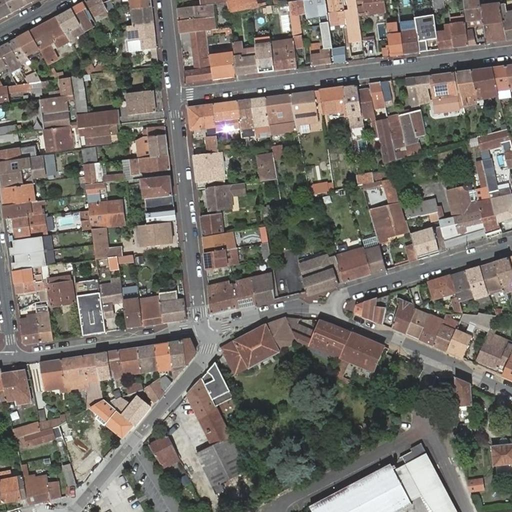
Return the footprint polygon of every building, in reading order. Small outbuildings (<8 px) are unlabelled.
[(6,0),(0,0),(0,18),(13,12),(6,0)] [(33,0),(6,0),(13,12),(34,1),(33,0)] [(88,0),(86,2),(96,21),(100,19),(98,15),(102,12),(95,0),(88,0)] [(130,0),(132,10),(153,8),(151,0),(130,0)] [(250,9),(248,0),(226,0),(227,1),(230,12),(233,12),(250,9)] [(258,7),(257,0),(248,0),(250,9),(258,7)] [(306,13),(304,0),(302,0),(290,2),(292,15),(299,14),(306,13)] [(329,15),(327,0),(304,0),(306,13),(307,18),(329,15)] [(343,11),(341,0),(327,0),(329,15),(330,26),(348,24),(347,10),(343,11)] [(348,0),(355,48),(354,48),(356,61),(365,59),(363,41),(359,15),(358,5),(357,0),(348,0)] [(386,12),(384,0),(357,0),(358,5),(365,4),(367,14),(386,12)] [(443,0),(432,0),(434,8),(445,7),(443,0)] [(480,0),(465,0),(468,21),(483,19),(481,7),(480,0)] [(103,3),(108,13),(114,12),(109,1),(103,3)] [(208,30),(216,29),(213,2),(202,4),(177,7),(180,33),(180,34),(208,30)] [(86,31),(86,32),(94,28),(84,11),(87,10),(83,3),(73,8),(86,31)] [(365,4),(358,5),(359,15),(367,14),(365,4)] [(501,5),(481,7),(483,19),(486,44),(507,41),(501,5)] [(506,5),(501,5),(507,41),(511,40),(511,11),(506,12),(506,5)] [(74,38),(86,32),(86,31),(73,8),(61,15),(74,38)] [(134,27),(154,25),(153,8),(132,10),(134,27)] [(299,14),(292,15),(294,38),(296,48),(304,47),(299,14)] [(451,19),(452,29),(437,30),(438,37),(445,36),(446,49),(469,46),(467,30),(465,14),(462,14),(462,18),(451,19)] [(30,31),(40,48),(42,52),(53,46),(54,50),(58,49),(58,51),(71,44),(57,17),(30,31)] [(435,18),(416,20),(417,26),(421,52),(428,51),(426,40),(438,39),(438,37),(437,30),(435,18)] [(483,19),(468,21),(469,28),(484,26),(483,19)] [(388,29),(392,56),(405,54),(402,34),(399,35),(398,24),(397,21),(388,22),(388,29)] [(134,27),(129,27),(131,42),(130,42),(131,51),(157,49),(154,25),(134,27)] [(421,52),(417,26),(413,26),(414,29),(402,30),(402,34),(405,54),(421,52)] [(473,29),(467,30),(469,46),(477,45),(473,29)] [(208,30),(180,34),(181,42),(195,40),(198,70),(207,69),(208,80),(214,79),(210,49),(208,30)] [(17,38),(29,59),(31,58),(29,54),(40,48),(30,31),(17,38)] [(271,35),(256,37),(257,45),(272,42),(272,40),(271,35)] [(438,39),(439,50),(446,49),(445,36),(438,37),(438,39)] [(17,38),(9,42),(20,64),(29,59),(17,38)] [(272,42),(275,71),(298,68),(296,48),(294,38),(272,40),(272,42)] [(376,39),(363,41),(365,59),(379,58),(376,39)] [(261,73),(257,46),(244,48),(243,41),(233,42),(234,46),(237,75),(237,76),(238,76),(261,73)] [(0,46),(0,52),(7,67),(10,72),(21,66),(20,64),(9,42),(0,46)] [(272,42),(257,45),(257,46),(261,73),(275,71),(272,42)] [(310,46),(311,55),(322,54),(321,50),(324,49),(323,42),(320,43),(321,46),(310,46)] [(53,46),(42,52),(50,66),(61,60),(54,50),(53,46)] [(234,46),(210,49),(214,79),(237,76),(237,75),(234,46)] [(345,46),(333,48),(335,64),(347,62),(345,46)] [(311,55),(313,66),(332,64),(330,48),(324,49),(321,50),(322,54),(311,55)] [(391,48),(381,49),(382,57),(392,56),(391,48)] [(506,65),(492,67),(498,91),(511,89),(506,65)] [(85,68),(88,75),(92,74),(93,71),(90,66),(85,68)] [(471,69),(479,102),(500,100),(498,91),(492,67),(471,69)] [(198,70),(185,72),(186,83),(208,80),(207,69),(198,70)] [(456,72),(463,107),(476,106),(476,102),(479,102),(471,69),(456,72)] [(24,78),(27,83),(41,81),(36,72),(24,78)] [(431,84),(436,112),(458,108),(452,72),(430,75),(431,84)] [(74,94),(77,115),(87,114),(82,75),(72,76),(74,94)] [(62,96),(66,95),(74,94),(72,76),(60,78),(62,96)] [(414,77),(416,91),(427,89),(426,84),(425,76),(414,77)] [(416,91),(414,77),(405,78),(411,107),(419,105),(416,91)] [(27,83),(8,86),(9,94),(42,90),(41,81),(27,83)] [(382,91),(380,81),(369,83),(370,88),(375,109),(386,107),(382,91)] [(350,123),(364,121),(363,116),(358,89),(357,85),(344,86),(348,109),(350,123)] [(0,101),(10,100),(9,94),(8,86),(1,87),(0,86),(0,101)] [(322,101),(324,113),(348,109),(344,86),(320,89),(322,101)] [(375,138),(380,137),(379,130),(377,123),(375,109),(370,88),(358,89),(363,116),(372,114),(374,123),(372,123),(375,138)] [(313,90),(315,101),(322,101),(320,89),(313,90)] [(290,93),(296,124),(318,120),(315,101),(313,90),(290,93)] [(389,90),(382,91),(386,107),(392,105),(389,90)] [(129,114),(154,112),(153,91),(127,94),(129,114)] [(296,124),(290,93),(265,97),(271,132),(297,128),(296,124)] [(40,99),(43,129),(65,126),(69,125),(70,125),(66,95),(62,96),(40,99)] [(252,98),(257,134),(271,133),(271,132),(265,97),(252,98)] [(241,125),(244,150),(248,149),(247,137),(257,136),(257,134),(252,98),(238,100),(241,125)] [(237,126),(241,125),(238,100),(213,103),(216,125),(237,123),(237,126)] [(188,107),(192,137),(205,136),(204,128),(216,127),(216,125),(213,103),(188,107)] [(417,154),(423,152),(419,140),(416,141),(415,137),(425,135),(420,110),(410,112),(400,115),(409,156),(417,154)] [(77,115),(79,128),(110,125),(118,124),(119,124),(118,111),(87,114),(77,115)] [(409,156),(400,115),(388,117),(388,120),(390,127),(396,159),(409,156)] [(388,120),(377,123),(379,130),(390,127),(388,120)] [(118,124),(110,125),(112,136),(119,135),(118,124)] [(110,125),(79,128),(81,147),(93,146),(113,144),(112,136),(110,125)] [(43,129),(42,129),(46,151),(68,148),(65,126),(43,129)] [(380,137),(385,162),(396,159),(390,127),(379,130),(380,137)] [(147,130),(148,137),(152,136),(167,135),(166,129),(147,130)] [(486,135),(477,138),(479,147),(480,152),(510,144),(509,139),(507,129),(501,131),(491,133),(486,135)] [(15,133),(0,134),(0,144),(16,142),(15,133)] [(169,156),(167,135),(152,136),(148,137),(142,137),(138,139),(140,159),(154,157),(169,156)] [(477,138),(469,139),(472,149),(479,147),(477,138)] [(0,151),(0,160),(35,156),(37,156),(36,146),(0,151)] [(82,149),(84,164),(95,163),(93,146),(81,147),(82,149)] [(193,148),(194,155),(210,154),(209,146),(193,148)] [(194,155),(198,188),(207,187),(227,185),(223,157),(222,152),(210,154),(194,155)] [(37,166),(38,177),(61,173),(58,153),(37,156),(35,156),(37,166)] [(263,181),(278,179),(274,154),(262,155),(264,171),(262,172),(263,181)] [(35,156),(0,160),(0,175),(2,187),(29,183),(27,168),(37,166),(35,156)] [(171,170),(169,156),(154,157),(140,159),(122,160),(123,166),(129,165),(130,174),(171,170)] [(481,200),(479,200),(487,233),(502,229),(500,221),(492,194),(490,193),(484,166),(482,161),(476,163),(482,187),(485,199),(481,200)] [(84,164),(87,185),(99,184),(108,183),(125,181),(124,175),(102,177),(101,165),(104,165),(104,162),(95,163),(84,164)] [(342,183),(359,180),(359,177),(356,162),(339,165),(342,183)] [(492,194),(500,221),(511,217),(511,196),(509,188),(497,191),(491,164),(484,166),(490,193),(492,194)] [(387,181),(389,181),(387,171),(373,175),(375,183),(387,181)] [(373,175),(359,177),(359,180),(360,186),(364,185),(375,183),(373,175)] [(145,207),(175,203),(172,176),(142,179),(145,207)] [(409,232),(406,221),(402,205),(396,179),(389,181),(392,192),(389,193),(392,205),(371,209),(380,243),(389,240),(388,237),(409,232)] [(335,190),(333,180),(312,184),(314,194),(335,190)] [(125,181),(108,183),(109,190),(125,188),(125,181)] [(364,185),(365,190),(387,185),(387,181),(375,183),(364,185)] [(2,187),(4,206),(33,202),(30,183),(29,183),(2,187)] [(108,183),(99,184),(99,191),(109,190),(108,183)] [(209,211),(232,209),(232,205),(228,205),(227,197),(231,196),(247,195),(246,183),(227,185),(207,187),(209,211)] [(87,185),(89,200),(90,205),(101,204),(99,191),(99,184),(87,185)] [(447,246),(487,233),(479,200),(476,188),(468,190),(467,185),(445,190),(452,216),(444,218),(439,220),(447,246)] [(482,187),(476,188),(479,200),(481,200),(485,199),(482,187)] [(433,198),(402,205),(406,221),(429,214),(437,212),(436,207),(433,198)] [(4,206),(6,219),(15,218),(42,214),(41,204),(46,203),(46,200),(38,201),(33,202),(4,206)] [(90,211),(93,230),(100,229),(100,227),(124,224),(121,202),(101,204),(90,205),(90,211)] [(265,214),(275,213),(283,211),(282,205),(264,208),(265,214)] [(441,205),(436,207),(437,212),(439,218),(439,220),(444,218),(441,205)] [(148,224),(177,220),(175,210),(146,213),(148,224)] [(82,212),(84,231),(93,230),(90,211),(82,212)] [(53,215),(55,229),(75,227),(74,212),(53,215)] [(204,237),(225,233),(228,233),(228,229),(224,229),(222,213),(210,214),(201,215),(204,237)] [(17,238),(46,234),(44,214),(42,214),(15,218),(17,238)] [(440,253),(448,250),(447,246),(439,220),(439,218),(431,221),(433,228),(418,232),(417,227),(411,228),(415,243),(419,256),(439,250),(440,253)] [(143,248),(173,244),(171,224),(140,227),(143,248)] [(270,242),(267,226),(260,228),(263,243),(270,242)] [(118,257),(124,256),(123,247),(108,248),(106,228),(100,229),(93,230),(97,259),(110,258),(118,257)] [(228,233),(225,233),(226,244),(236,242),(235,232),(228,233)] [(232,249),(237,248),(236,242),(226,244),(225,233),(204,237),(205,253),(232,249)] [(45,236),(13,240),(14,247),(15,255),(47,251),(45,236)] [(261,243),(264,260),(272,258),(270,242),(263,243),(261,243)] [(419,256),(415,243),(405,246),(410,263),(420,259),(419,256)] [(366,249),(373,274),(387,270),(381,245),(366,249)] [(366,247),(336,255),(344,282),(373,274),(366,249),(366,247)] [(237,248),(232,249),(234,265),(240,265),(237,248)] [(232,265),(234,265),(232,249),(205,253),(207,270),(221,267),(232,265)] [(47,251),(15,255),(16,262),(17,270),(33,268),(42,266),(48,266),(49,265),(47,251)] [(328,254),(300,264),(306,280),(310,291),(311,294),(344,282),(336,255),(329,258),(328,254)] [(119,263),(118,257),(110,258),(112,271),(120,270),(119,263)] [(502,285),(504,292),(511,289),(511,265),(510,257),(495,262),(502,285)] [(74,262),(66,263),(66,272),(75,271),(74,262)] [(480,266),(487,289),(491,288),(490,284),(498,282),(499,285),(502,285),(495,262),(480,266)] [(35,283),(45,282),(45,280),(42,266),(33,268),(35,283)] [(484,290),(487,289),(480,266),(467,270),(474,293),(477,292),(476,289),(484,287),(484,290)] [(207,270),(208,277),(222,275),(221,267),(207,270)] [(13,270),(15,285),(35,283),(33,268),(17,270),(13,270)] [(459,297),(461,302),(475,297),(474,293),(467,270),(452,275),(459,297)] [(257,303),(275,299),(272,273),(253,277),(257,303)] [(451,275),(429,282),(434,297),(455,291),(451,275)] [(50,279),(54,306),(75,303),(71,276),(50,279)] [(237,308),(257,303),(253,277),(236,281),(237,284),(234,285),(237,308)] [(76,281),(83,335),(107,332),(106,320),(104,307),(101,287),(100,278),(76,281)] [(112,279),(113,286),(122,285),(121,278),(112,279)] [(48,301),(49,306),(54,306),(50,279),(45,280),(45,282),(46,289),(48,301)] [(15,285),(16,294),(46,289),(45,282),(35,283),(15,285)] [(213,314),(237,308),(234,285),(234,283),(230,285),(229,282),(209,286),(213,314)] [(123,289),(122,285),(113,286),(101,287),(104,307),(114,305),(125,304),(123,289)] [(139,287),(123,289),(125,304),(129,329),(136,327),(144,326),(141,300),(139,287)] [(48,301),(46,289),(39,290),(41,301),(48,301)] [(179,291),(160,293),(161,297),(164,323),(188,320),(186,301),(179,302),(179,291)] [(383,324),(389,294),(356,304),(355,312),(383,324)] [(141,300),(144,326),(164,323),(161,297),(141,300)] [(453,299),(458,313),(465,314),(462,306),(459,297),(453,299)] [(393,328),(407,335),(416,308),(415,304),(401,299),(398,299),(399,304),(393,328)] [(114,305),(104,307),(106,320),(116,318),(114,305)] [(49,306),(37,308),(38,318),(42,342),(54,340),(49,306)] [(407,335),(435,346),(445,319),(434,315),(435,311),(431,310),(430,314),(416,308),(407,335)] [(469,324),(465,333),(458,330),(449,352),(463,358),(475,326),(488,331),(490,327),(492,322),(486,319),(489,314),(480,313),(480,315),(465,314),(462,320),(462,321),(469,324)] [(445,319),(435,346),(449,352),(458,330),(460,324),(462,320),(446,315),(445,319)] [(281,351),(300,341),(295,332),(287,317),(268,323),(222,348),(225,354),(236,375),(249,368),(249,369),(281,353),(281,351)] [(287,317),(295,332),(298,325),(302,318),(287,317)] [(42,342),(38,318),(20,320),(23,341),(27,344),(42,342)] [(311,344),(341,358),(354,333),(341,327),(320,321),(315,333),(311,344)] [(300,341),(302,344),(340,361),(341,358),(311,344),(315,333),(298,325),(295,332),(300,341)] [(374,371),(385,346),(354,333),(341,358),(340,361),(334,374),(342,380),(351,361),(374,371)] [(487,334),(484,340),(487,341),(479,359),(505,370),(511,353),(511,344),(491,336),(487,334)] [(171,342),(175,369),(176,379),(197,353),(192,339),(171,342)] [(159,371),(175,369),(171,342),(157,344),(156,344),(159,368),(159,371)] [(142,370),(159,368),(156,344),(139,347),(142,370)] [(142,370),(139,347),(121,349),(125,372),(142,370)] [(125,375),(125,372),(121,349),(109,351),(113,377),(125,375)] [(113,377),(109,351),(97,353),(101,378),(113,377)] [(105,398),(101,378),(97,353),(63,358),(67,389),(91,385),(89,410),(92,408),(105,400),(105,398)] [(511,353),(505,370),(503,376),(511,379),(511,353)] [(45,392),(67,389),(63,358),(41,362),(45,392)] [(204,378),(217,406),(235,398),(218,362),(204,378)] [(0,401),(8,400),(3,374),(2,368),(0,367),(0,401)] [(3,374),(8,400),(9,402),(18,400),(18,405),(32,403),(27,371),(3,374)] [(164,393),(174,382),(167,376),(160,381),(161,385),(161,391),(164,393)] [(472,383),(455,376),(457,406),(460,406),(470,405),(472,404),(472,383)] [(220,483),(247,470),(235,445),(203,380),(188,396),(213,445),(198,453),(217,494),(224,491),(220,483)] [(142,391),(145,391),(142,381),(127,385),(129,395),(142,391)] [(142,391),(144,400),(150,399),(156,404),(164,393),(161,391),(161,385),(160,381),(145,391),(142,391)] [(120,389),(114,391),(114,393),(116,400),(122,398),(120,389)] [(129,395),(130,401),(144,400),(142,391),(129,395)] [(114,393),(105,398),(105,400),(109,403),(117,403),(116,400),(114,393)] [(150,399),(144,400),(130,401),(117,403),(109,403),(135,426),(136,427),(156,404),(150,399)] [(124,438),(135,426),(109,403),(105,400),(92,408),(109,421),(107,424),(124,438)] [(46,409),(37,411),(39,423),(49,421),(46,409)] [(389,415),(384,417),(389,429),(394,426),(389,415)] [(41,432),(60,428),(68,423),(66,416),(49,421),(39,423),(41,432)] [(460,424),(451,425),(453,438),(461,436),(474,435),(474,422),(460,424)] [(14,430),(16,437),(22,436),(41,432),(39,423),(14,430)] [(73,442),(68,423),(60,428),(63,438),(65,444),(73,442)] [(24,446),(63,438),(60,428),(41,432),(22,436),(24,446)] [(165,468),(181,461),(169,436),(151,446),(165,468)] [(511,443),(509,444),(509,440),(506,437),(502,437),(499,442),(499,445),(492,446),(494,465),(497,465),(497,471),(500,473),(511,472),(511,443)] [(73,442),(65,444),(71,464),(72,466),(81,463),(85,462),(78,440),(73,442)] [(395,463),(391,464),(410,500),(421,495),(433,511),(458,511),(422,442),(410,448),(412,451),(412,450),(412,449),(411,449),(411,448),(415,447),(419,447),(419,448),(420,448),(420,447),(423,449),(426,453),(426,454),(425,453),(424,454),(425,455),(427,459),(429,463),(430,464),(417,471),(409,469),(402,456),(395,463)] [(412,451),(402,456),(409,469),(417,471),(430,464),(429,463),(427,459),(425,455),(424,454),(425,453),(426,454),(426,453),(423,449),(420,447),(420,448),(419,448),(419,447),(415,447),(411,448),(411,449),(412,449),(412,450),(412,451)] [(187,473),(194,470),(190,460),(183,464),(187,473)] [(72,466),(77,480),(85,474),(81,463),(72,466)] [(71,487),(78,484),(77,480),(72,466),(71,464),(63,465),(71,487)] [(410,500),(391,464),(311,507),(313,511),(395,511),(412,503),(410,500)] [(28,497),(30,506),(62,498),(59,484),(58,484),(50,485),(49,478),(35,481),(34,475),(28,476),(26,465),(21,465),(24,476),(28,497)] [(1,481),(6,502),(28,497),(24,476),(1,481)] [(482,478),(469,480),(471,493),(484,491),(482,478)] [(284,491),(295,485),(292,479),(281,484),(284,491)] [(205,506),(210,503),(204,491),(199,494),(205,506)]
